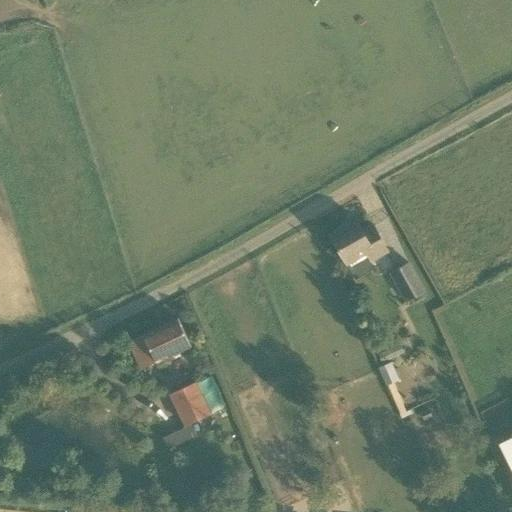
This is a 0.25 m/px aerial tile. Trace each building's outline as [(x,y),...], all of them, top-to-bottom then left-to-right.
[(363,230),(357,219),(330,234),(347,264),(368,251),(374,260),(388,252),(373,225),(363,230)] [(407,301),(426,291),(409,262),(390,272),(407,301)] [(142,367),(193,344),(178,317),(129,341),(142,367)] [(196,380),(168,393),(184,426),(212,412),(196,380)] [(511,435),(498,443),(511,471),(511,435)]
